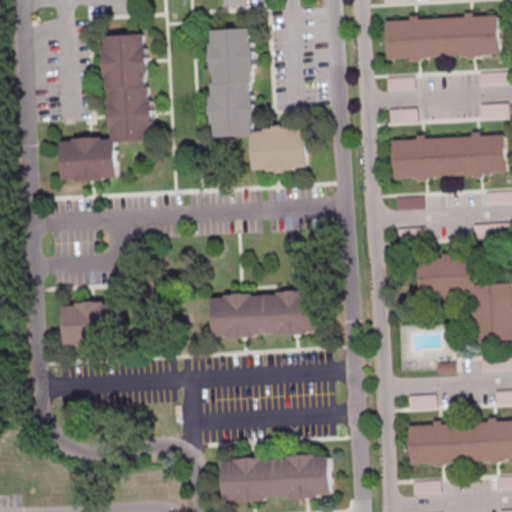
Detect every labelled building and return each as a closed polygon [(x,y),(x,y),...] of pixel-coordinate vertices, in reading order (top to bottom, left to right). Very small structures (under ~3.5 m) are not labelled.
[(388,20),(413,19),(412,15),(420,15),(421,18),(467,15),(467,12),(475,12),(475,15),(500,14),(502,52),(477,53),(477,57),(470,57),(469,54),(422,57),(423,59),(415,60),(415,57),(390,59),(388,20)] [(250,27),(255,130),(264,129),(264,127),(290,126),(290,128),(305,127),(307,167),(253,170),(251,136),(214,138),(212,82),(215,82),(213,29),(250,27)] [(108,35),(113,137),(105,138),(105,136),(78,137),(78,139),(63,140),(65,180),(119,177),(118,143),(155,141),(152,86),(148,86),(146,33),(108,35)] [(480,72),(508,70),(508,83),(481,85),(480,72)] [(387,78),(414,76),(415,89),(388,90),(387,78)] [(481,104),(508,102),(509,115),(482,117),(481,104)] [(389,109),(417,107),(418,120),(390,122),(389,109)] [(394,140),(419,138),(418,135),(426,134),(427,138),(473,135),(473,132),(481,132),(481,135),(506,133),(508,172),(483,173),(483,176),(476,177),(475,174),(429,176),(429,179),(421,180),(421,177),(396,178),(394,140)] [(485,192),(511,190),(511,203),(486,205),(485,192)] [(396,197),(423,195),(424,208),(396,210),(396,197)] [(473,224),(501,222),(501,235),(474,237),(473,224)] [(397,228),(425,226),(426,239),(398,241),(397,228)] [(476,294),(477,341),(511,339),(511,282),(477,283),(477,254),(419,255),(420,295),(476,294)] [(215,298),(228,297),(228,295),(255,293),(255,296),(280,294),(280,291),(308,290),(308,292),(320,292),(322,331),(310,331),(310,334),(283,335),(283,333),(257,334),(257,336),(233,338),(232,335),(217,336),(215,298)] [(65,301),(66,346),(121,345),(121,301),(65,301)] [(438,374),(437,363),(455,362),(456,373),(438,374)] [(494,390),(511,389),(511,401),(495,403),(494,390)] [(406,395),(434,393),(435,406),(407,408),(406,395)] [(409,425),(434,424),(433,420),(441,420),(442,423),(488,421),(488,418),(496,417),(496,420),(511,419),(511,457),(498,459),(498,462),(491,462),(490,459),(444,462),(444,465),(436,465),(436,462),(412,464),(409,425)] [(225,462),(238,461),(238,458),(265,457),(265,459),(290,458),(290,455),(317,453),(318,456),(330,455),(332,494),(320,495),(320,497),(293,499),(293,496),(267,498),(267,500),(243,501),(242,499),(227,500),(225,462)] [(497,476),(511,475),(511,488),(498,489),(497,476)] [(411,481),(439,479),(440,492),(412,494),(411,481)]
